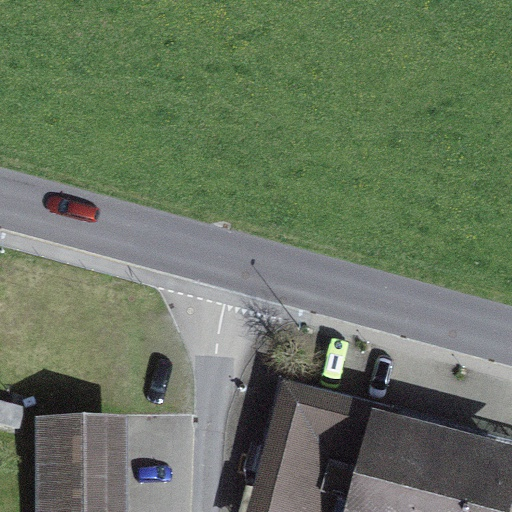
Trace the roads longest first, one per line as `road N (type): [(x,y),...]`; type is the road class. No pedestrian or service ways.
road 1 (secondary): [(228,263),(511,339)]
road 2 (unclassified): [(228,263),(206,511)]
road 3 (secondary): [(0,199),(228,263)]
